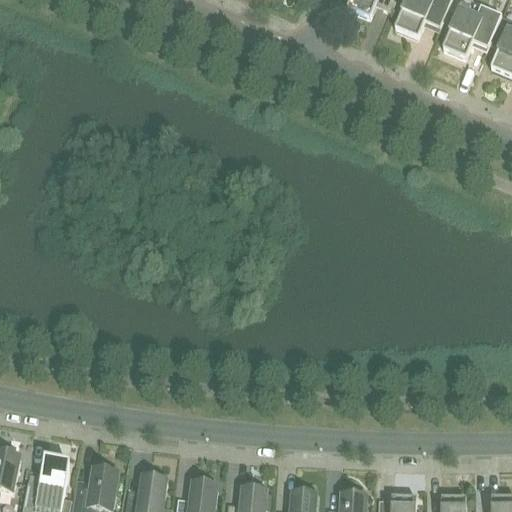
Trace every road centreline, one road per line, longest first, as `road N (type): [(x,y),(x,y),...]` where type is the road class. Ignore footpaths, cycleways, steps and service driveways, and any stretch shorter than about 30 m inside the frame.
road 1 (residential): [(511,443),(208,431),(0,397)]
road 2 (residential): [(511,144),(304,55)]
road 3 (residential): [(304,55),(167,0)]
